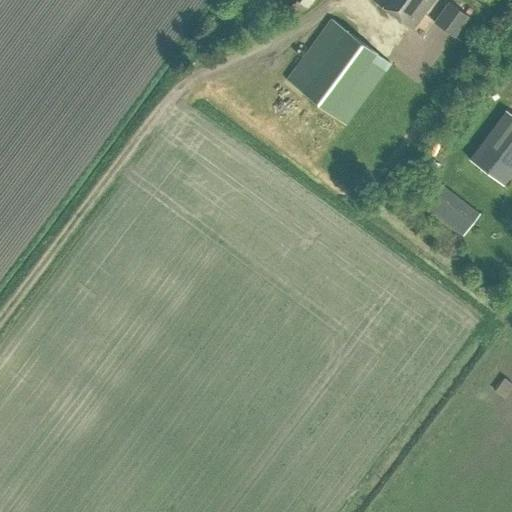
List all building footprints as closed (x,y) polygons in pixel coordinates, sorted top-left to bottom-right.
[(376,0),(412,27),(432,0),(376,0)] [(468,12),(450,0),(446,0),(432,20),(452,34),(468,12)] [(286,79),(346,123),(392,62),(332,17),(286,79)] [(467,158),(503,184),(511,171),(511,114),(505,109),(467,158)] [(424,209),(464,239),(482,215),(442,185),(424,209)]
